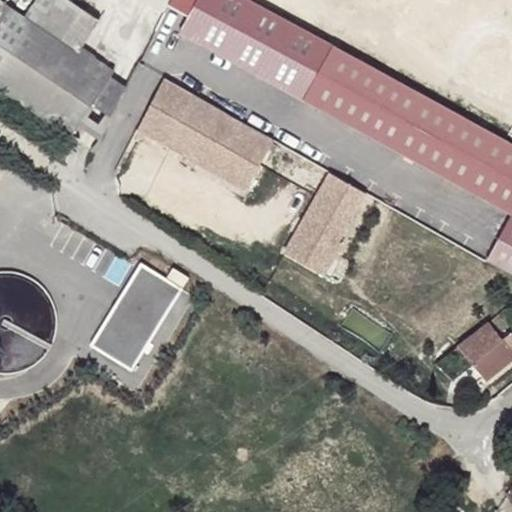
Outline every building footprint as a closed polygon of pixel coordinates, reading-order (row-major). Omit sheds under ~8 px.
[(0,0),(0,87),(85,143),(91,147),(123,82),(117,78),(108,72),(110,67),(96,59),(93,60),(89,59),(87,61),(76,53),(22,16),(0,1),(0,0)] [(65,0),(33,0),(22,16),(76,53),(98,21),(65,0)] [(145,0),(169,12),(175,0),(145,0)] [(511,139),(257,0),(202,0),(186,29),(511,208),(511,218),(489,262),(511,274),(511,139)] [(275,138),(166,76),(137,127),(246,189),(275,138)] [(372,193),(327,170),(284,252),(329,275),(372,193)] [(181,290),(138,265),(89,347),(132,372),(181,290)] [(490,343),(502,364),(511,357),(511,346),(505,335),(490,343)] [(474,354),(486,374),(502,364),(490,343),(474,354)]
